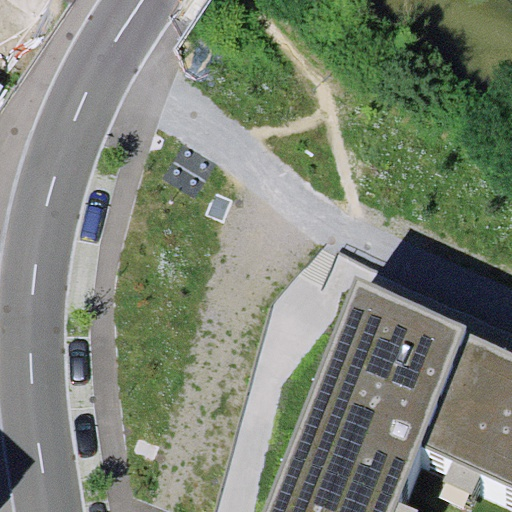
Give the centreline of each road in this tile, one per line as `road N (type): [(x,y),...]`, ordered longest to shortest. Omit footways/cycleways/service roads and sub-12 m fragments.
road 1 (tertiary): [(49,511),(30,351),(45,197),(86,93),(139,0)]
road 2 (unknown): [(262,511),(252,395),(262,352),(288,328),(381,314),(423,344),(442,394),(434,511)]
